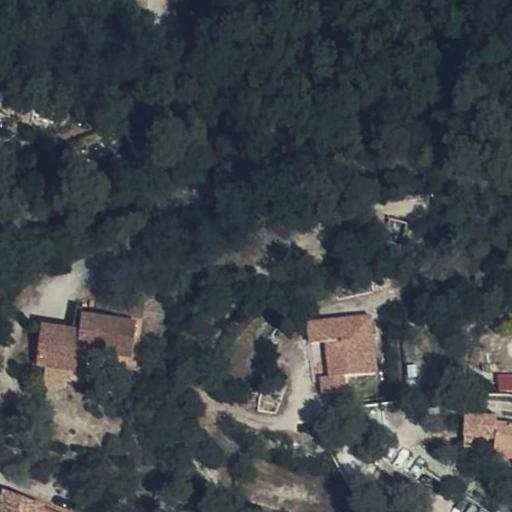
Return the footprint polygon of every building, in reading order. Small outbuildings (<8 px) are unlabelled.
[(400,250),(406,225),(381,219),(378,229),(372,228),(368,242),(400,250)] [(82,323),(90,323),(90,318),(76,316),(74,336),(81,336),(82,323)] [(139,330),(121,328),(90,323),(82,323),(81,336),(74,336),(42,331),(36,372),(42,373),(64,375),(79,377),(79,370),(89,371),(98,361),(133,364),(135,365),(139,330)] [(375,376),(375,360),(382,359),(383,338),(355,342),(353,326),(326,329),(327,344),(312,345),(314,365),(330,362),(331,379),(318,381),(320,401),(345,398),(343,379),(375,376)] [(63,389),(64,375),(42,373),(41,387),(63,389)] [(511,431),(493,431),(491,462),(510,464),(511,467),(511,431)] [(44,511),(46,508),(5,493),(0,504),(0,511),(44,511)]
